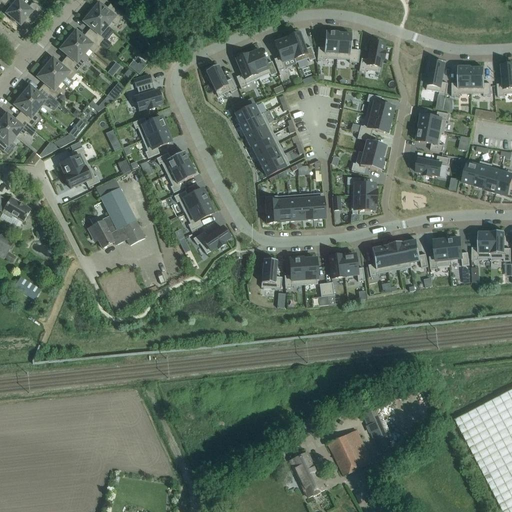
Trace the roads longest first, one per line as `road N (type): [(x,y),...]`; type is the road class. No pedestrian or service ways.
road 1 (residential): [(400,32),(319,13),(275,21),(191,59),(177,72),(176,88),(212,172),(251,234),(268,242),(392,228)]
road 2 (residential): [(400,32),(394,62),(403,98),(383,203),(392,228)]
road 3 (residential): [(93,282),(46,187),(32,171),(0,169)]
road 4 (unknown): [(89,273),(154,240),(126,179)]
road 5 (unclassified): [(194,511),(149,390)]
road 6 (residential): [(392,228),(511,214)]
